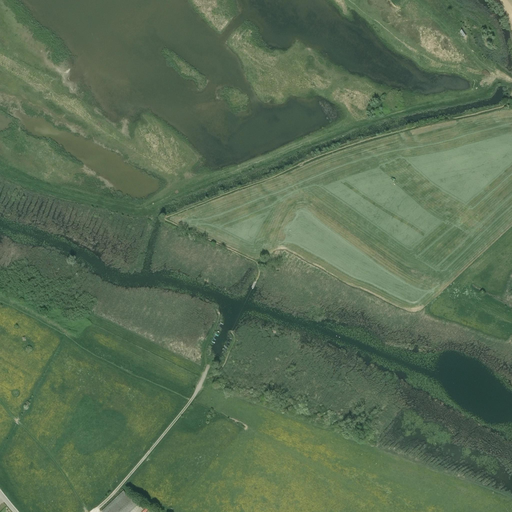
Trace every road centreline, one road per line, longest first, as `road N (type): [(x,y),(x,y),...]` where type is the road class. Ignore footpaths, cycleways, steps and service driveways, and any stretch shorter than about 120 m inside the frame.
road 1 (track): [(495,75),(481,92),(390,113),(144,208),(84,198),(0,167)]
road 2 (track): [(511,80),(434,57),(359,0)]
road 3 (track): [(190,399),(94,511)]
road 4 (track): [(511,222),(444,284),(402,267)]
